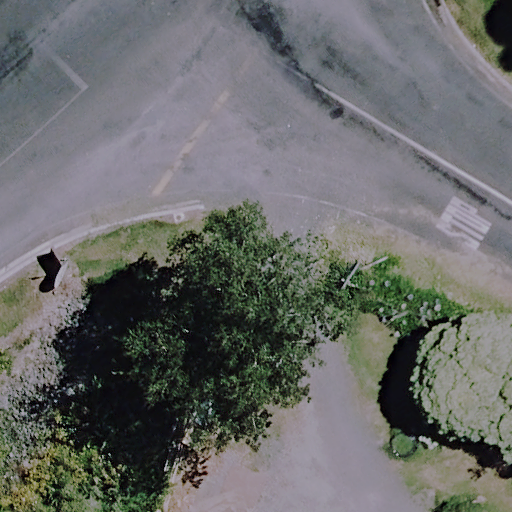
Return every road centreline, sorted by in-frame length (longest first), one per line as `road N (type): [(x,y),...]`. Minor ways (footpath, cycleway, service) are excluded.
road 1 (tertiary): [(511,216),(247,41),(201,0)]
road 2 (tertiary): [(0,165),(174,0)]
